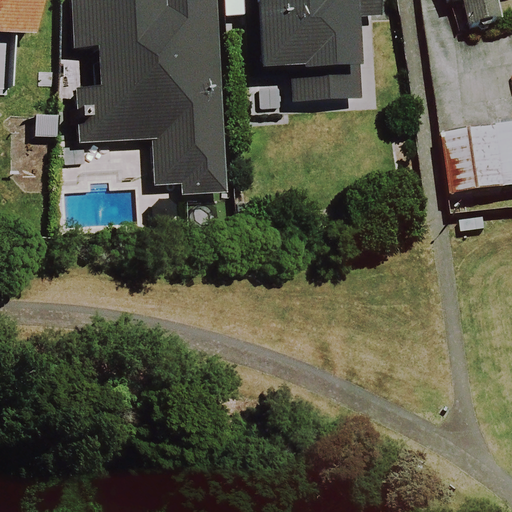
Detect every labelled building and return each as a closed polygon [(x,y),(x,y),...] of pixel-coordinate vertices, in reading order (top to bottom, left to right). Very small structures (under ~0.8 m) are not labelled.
[(24,0),(0,0),(0,43),(22,45),(24,0)] [(208,199),(201,0),(63,0),(65,57),(84,57),(85,96),(75,97),(77,152),(142,150),(144,201),(208,199)] [(237,0),(242,81),(347,75),(344,17),(365,16),(364,0),(237,0)] [(501,0),(443,0),(449,39),(495,32),(491,2),(501,0)] [(511,198),(511,132),(438,140),(444,205),(511,198)]
